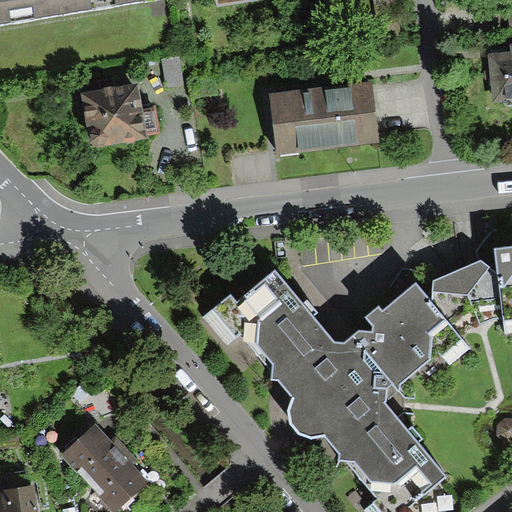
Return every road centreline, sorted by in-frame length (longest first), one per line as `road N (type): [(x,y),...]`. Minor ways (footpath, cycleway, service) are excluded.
road 1 (residential): [(451,187),(67,236)]
road 2 (residential): [(67,236),(262,455)]
road 3 (residential): [(421,0),(451,187)]
